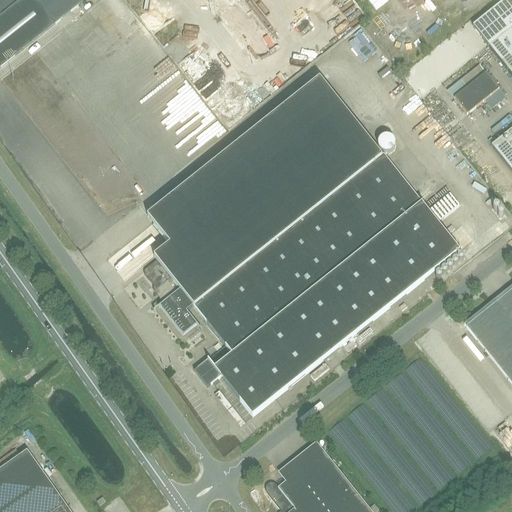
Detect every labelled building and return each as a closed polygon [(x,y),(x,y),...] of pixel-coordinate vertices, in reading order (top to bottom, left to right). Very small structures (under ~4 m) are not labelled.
[(0,0),(0,69),(56,25),(43,10),(55,0),(0,0)] [(511,0),(506,0),(473,27),(487,45),(488,46),(511,27),(511,0)] [(511,27),(488,46),(511,76),(511,130),(508,134),(492,147),(511,172),(511,27)] [(467,116),(486,100),(493,109),(506,99),(480,66),(463,80),(469,88),(454,99),(467,116)] [(253,418),(275,400),(460,253),(383,157),(382,158),(320,80),(148,217),(170,246),(154,258),(157,262),(145,272),(144,275),(155,289),(155,291),(165,303),(161,307),(184,336),(198,326),(187,312),(193,307),(194,309),(194,308),(226,348),(219,354),(223,358),(214,365),(211,361),(209,362),(209,361),(208,362),(195,372),(208,389),(221,378),(253,418)] [(464,243),(469,249),(478,243),(473,237),(464,243)] [(464,325),(511,384),(511,299),(498,311),(492,303),(464,325)] [(24,360),(19,365),(26,383),(32,378),(37,374),(30,356),(24,360)] [(329,370),(325,365),(310,377),(314,382),(329,370)] [(58,391),(41,381),(36,386),(31,391),(48,401),(58,391)] [(69,511),(27,452),(0,471),(0,511),(69,511)] [(267,494),(281,511),(371,511),(324,452),(279,488),(277,486),(274,484),(271,483),(268,485),(266,487),(265,491),(267,494)] [(100,507),(106,503),(103,499),(97,503),(100,507)]
